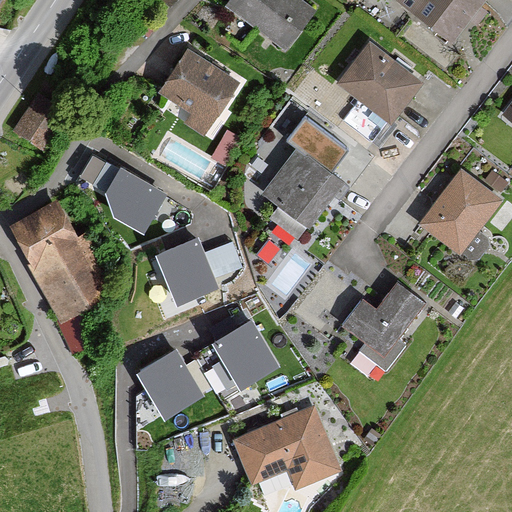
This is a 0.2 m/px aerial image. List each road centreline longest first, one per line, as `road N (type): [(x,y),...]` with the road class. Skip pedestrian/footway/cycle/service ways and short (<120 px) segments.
road 1 (residential): [(511,38),(352,245),(370,275)]
road 2 (residential): [(0,237),(63,352),(97,459),(101,511)]
road 3 (residential): [(0,217),(45,191),(186,0)]
